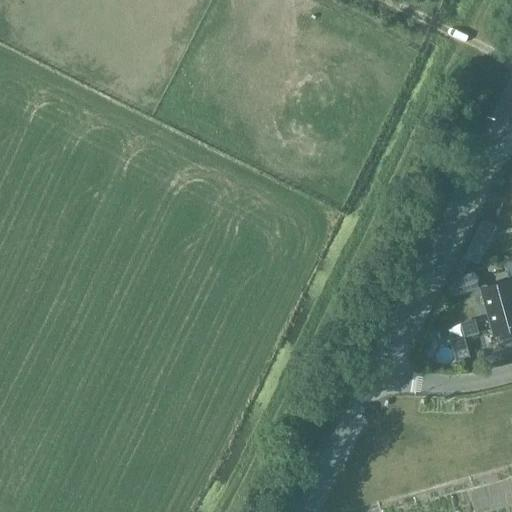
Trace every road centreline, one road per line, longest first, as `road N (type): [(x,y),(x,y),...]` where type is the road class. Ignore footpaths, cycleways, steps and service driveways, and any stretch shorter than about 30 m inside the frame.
road 1 (unclassified): [(370,382),(504,134)]
road 2 (unclassified): [(305,511),(370,382)]
road 3 (residential): [(370,382),(459,384),(511,374)]
